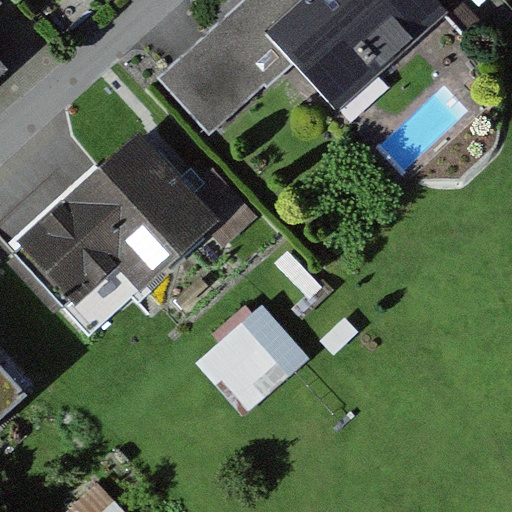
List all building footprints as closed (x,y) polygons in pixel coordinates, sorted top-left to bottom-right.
[(0,0),(0,63),(36,27),(9,0),(0,0)] [(255,0),(169,87),(227,144),(299,71),(376,147),(480,42),(437,0),(255,0)] [(225,233),(137,143),(26,252),(89,316),(122,284),(147,309),(225,233)] [(198,359),(246,415),(312,358),(264,302),(198,359)] [(0,433),(40,397),(0,354),(0,433)] [(135,511),(106,481),(74,511),(135,511)]
